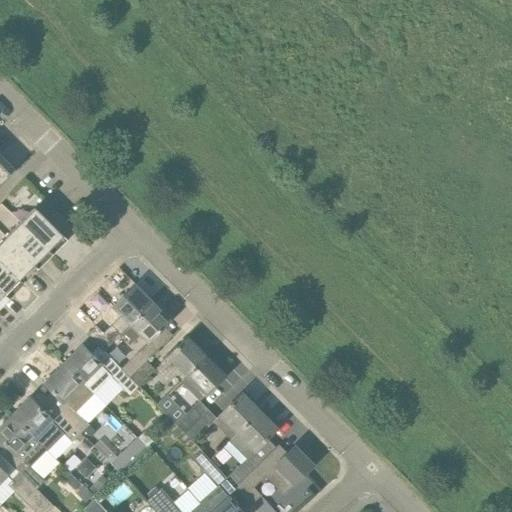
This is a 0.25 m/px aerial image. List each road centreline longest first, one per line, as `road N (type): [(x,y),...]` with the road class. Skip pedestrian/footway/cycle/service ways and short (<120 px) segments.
road 1 (residential): [(376,466),(136,222)]
road 2 (residential): [(136,222),(0,83)]
road 3 (residential): [(0,359),(136,222)]
